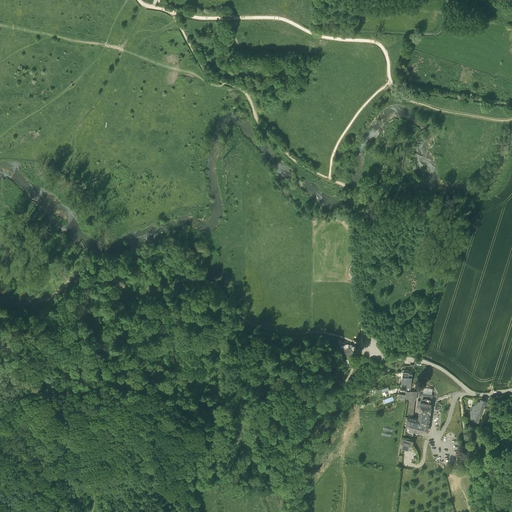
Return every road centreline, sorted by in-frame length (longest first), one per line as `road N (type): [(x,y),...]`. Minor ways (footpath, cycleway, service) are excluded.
road 1 (track): [(365,350),(304,451),(297,511)]
road 2 (track): [(329,179),(285,152),(258,123),(245,92),(223,82)]
road 3 (unclassified): [(473,394),(434,365),(362,346)]
